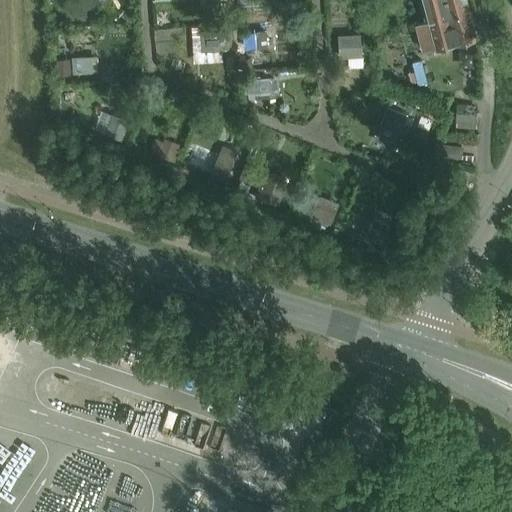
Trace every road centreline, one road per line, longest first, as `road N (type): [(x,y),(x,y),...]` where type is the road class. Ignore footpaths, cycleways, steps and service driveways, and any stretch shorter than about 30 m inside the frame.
road 1 (unclassified): [(412,349),(0,219)]
road 2 (unclassified): [(412,349),(511,172)]
road 3 (unclassified): [(351,511),(355,451),(412,349)]
